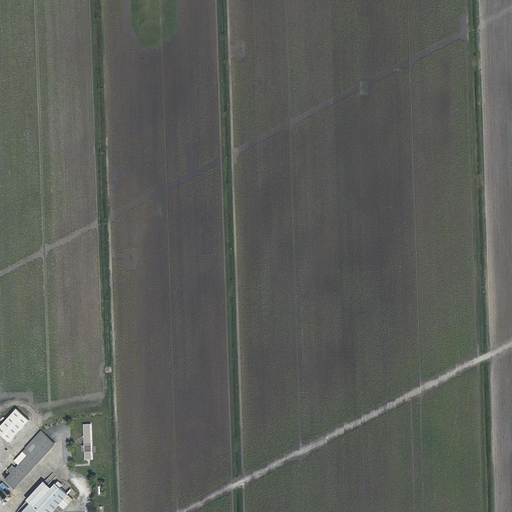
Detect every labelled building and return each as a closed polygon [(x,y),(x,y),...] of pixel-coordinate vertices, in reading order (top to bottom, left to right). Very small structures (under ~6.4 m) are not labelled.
[(0,425),(0,432),(9,441),(30,420),(17,408),(0,425)] [(24,487),(63,446),(52,434),(34,453),(38,457),(25,470),(23,469),(22,470),(21,472),(22,473),(16,479),(24,487)] [(107,481),(107,511),(116,511),(116,481),(107,481)] [(41,505),(45,508),(63,490),(57,484),(39,503),(41,505)] [(63,511),(78,497),(82,499),(86,494),(79,487),(74,492),(67,486),(63,490),(45,508),(41,505),(34,511),(63,511)]
